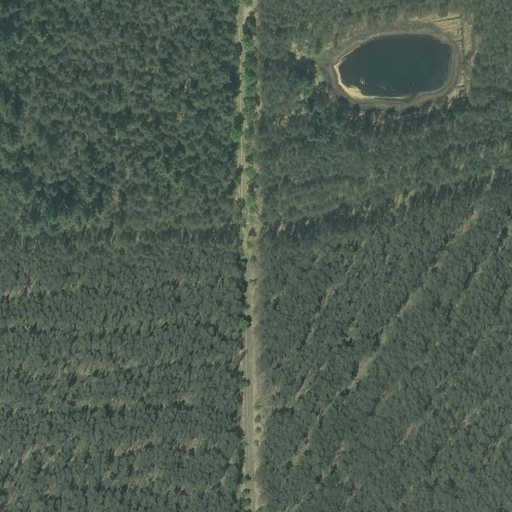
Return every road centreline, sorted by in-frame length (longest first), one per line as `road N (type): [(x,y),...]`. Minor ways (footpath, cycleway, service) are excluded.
road 1 (track): [(511,164),(243,219),(0,225)]
road 2 (track): [(238,0),(250,511)]
